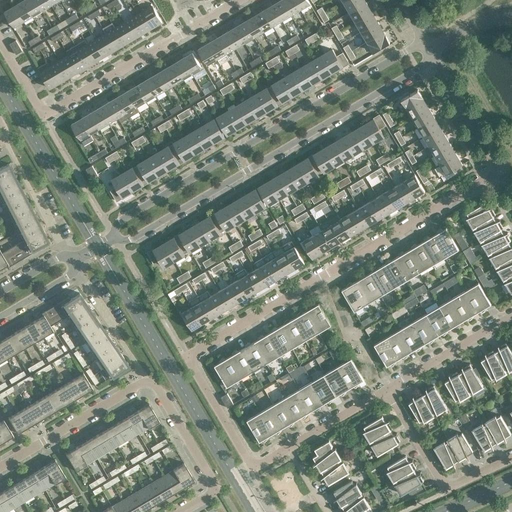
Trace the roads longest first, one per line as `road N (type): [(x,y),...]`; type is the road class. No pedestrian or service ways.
road 1 (unclassified): [(288,446),(249,469),(186,359),(501,172)]
road 2 (residential): [(430,51),(415,46),(362,76),(125,214),(118,230)]
road 3 (residential): [(118,230),(137,234),(426,63),(430,51)]
road 4 (unclassified): [(252,0),(43,117),(0,43)]
road 5 (residential): [(0,469),(124,392),(150,385),(215,491)]
road 6 (residential): [(383,391),(441,495),(511,461)]
road 7 (unclassified): [(511,317),(383,391)]
road 8 (residential): [(501,172),(430,51)]
